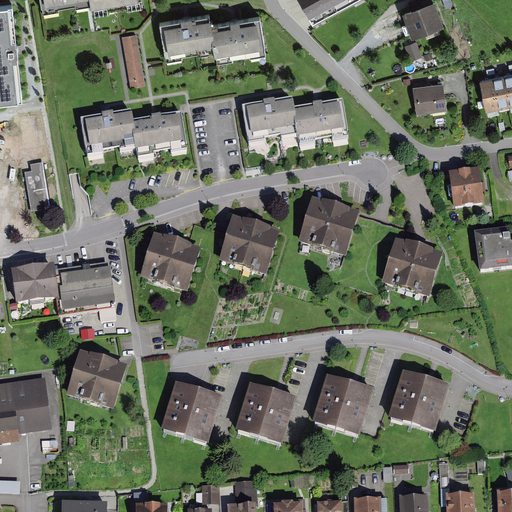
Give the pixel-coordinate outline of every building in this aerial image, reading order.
[(43,0),(45,6),(89,0),(93,0),(95,10),(143,3),(142,0),(43,0)] [(299,0),(308,18),(343,0),(299,0)] [(434,0),(403,12),(413,37),(444,25),(434,0)] [(0,4),(0,100),(23,98),(18,53),(13,3),(0,4)] [(187,19),(164,22),(168,51),(218,44),(220,58),(268,51),(263,17),(237,21),(214,24),(213,15),(187,19)] [(122,37),(131,89),(146,86),(137,35),(122,37)] [(406,43),(413,58),(425,53),(417,38),(406,43)] [(498,76),(492,78),(498,109),(510,106),(504,75),(498,76)] [(480,80),(486,111),(498,109),(492,78),(487,79),(480,80)] [(443,83),(413,87),(416,114),(447,110),(443,83)] [(297,139),(296,133),(297,133),(294,112),(292,101),(271,105),(242,110),(247,141),(248,141),(249,147),(265,144),(265,141),(280,139),(281,142),(297,139)] [(317,143),(333,141),(333,143),(349,141),(343,104),(318,108),(294,112),(297,133),(300,149),(317,146),(317,143)] [(137,151),(135,145),(136,145),(133,125),(131,114),(107,118),(81,122),(86,154),(87,153),(88,159),(104,157),(103,154),(120,151),(120,154),(137,151)] [(154,156),(171,153),(171,156),(187,153),(181,116),(155,121),(133,125),(136,145),(139,162),(154,159),(154,156)] [(32,173),(26,173),(32,213),(51,210),(45,164),(31,166),(32,173)] [(482,170),(451,174),(455,210),(487,206),(482,170)] [(299,247),(346,262),(360,218),(335,210),(313,203),(299,247)] [(219,266),(267,280),(281,236),(256,229),(233,222),(219,266)] [(509,234),(474,240),(480,278),(511,273),(511,249),(509,234)] [(141,283),(188,297),(201,253),(177,246),(154,239),(141,283)] [(382,287),(429,301),(443,258),(419,251),(395,243),(382,287)] [(55,265),(14,270),(18,305),(58,300),(60,315),(115,308),(109,264),(56,271),(55,265)] [(128,367),(83,353),(69,397),(114,411),(128,367)] [(430,383),(404,376),(390,422),(434,435),(448,389),(430,383)] [(46,379),(0,386),(0,446),(19,444),(19,436),(52,432),(46,379)] [(354,388),(328,380),(313,425),(360,440),(374,394),(354,388)] [(202,395),(176,387),(161,434),(206,448),(221,401),(209,397),(202,395)] [(277,395),(253,388),(240,431),(285,445),(298,401),(296,401),(284,397),(277,395)] [(221,504),(221,487),(202,487),(201,504),(221,504)] [(498,511),(511,511),(511,496),(498,497),(498,511)] [(446,511),(475,511),(475,498),(446,499),(446,511)] [(119,511),(119,499),(110,499),(110,511),(119,511)] [(400,511),(428,511),(428,502),(400,503),(400,511)] [(355,504),(355,511),(380,511),(380,503),(355,504)]
